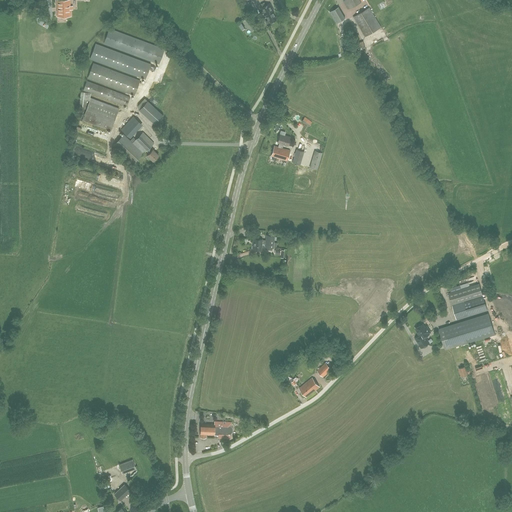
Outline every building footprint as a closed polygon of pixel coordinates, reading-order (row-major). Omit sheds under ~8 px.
[(57,16),(70,16),(70,0),(57,0),(57,16)] [(361,2),(360,0),(343,0),(344,0),(349,9),(361,2)] [(270,23),(271,22),(272,23),(274,22),(274,21),(276,20),(272,12),(274,11),(270,3),(262,8),(268,20),(269,20),(270,23)] [(337,24),(345,19),(338,7),(330,12),(337,24)] [(365,37),(381,27),(369,7),(353,17),(365,37)] [(164,49),(109,29),(104,44),(159,64),(164,49)] [(95,44),(90,59),(145,79),(151,64),(95,44)] [(134,96),(140,81),(93,63),(87,78),(134,96)] [(86,81),(83,90),(126,107),(130,97),(86,81)] [(82,120),(111,131),(118,109),(90,98),(82,120)] [(139,110),(154,124),(155,123),(162,115),(158,111),(147,101),(145,99),(138,105),(138,109),(139,110)] [(128,137),(140,123),(133,116),(121,130),(128,137)] [(302,121),(309,127),(312,122),(305,117),(302,121)] [(153,161),(158,156),(152,150),(151,150),(149,148),(154,143),(143,132),(132,143),(123,135),(113,146),(132,165),(145,152),(147,151),(149,153),(147,155),(153,161)] [(288,146),(290,137),(284,135),(284,136),(280,135),(277,143),(279,143),(278,147),(274,146),(271,156),(287,161),(290,150),(282,148),(283,144),(288,146)] [(304,166),(307,155),(303,154),(304,152),(296,149),(292,162),(304,166)] [(317,170),(322,153),(315,151),(309,168),(317,170)] [(266,235),(266,241),(266,244),(265,247),(267,247),(267,250),(272,251),(272,250),(273,250),(273,248),(276,248),(277,243),(274,243),(274,236),(266,235)] [(266,241),(262,240),(253,239),(253,249),(261,250),(262,244),(266,244),(266,241)] [(479,284),(448,293),(452,305),(483,295),(479,284)] [(483,296),(464,302),(452,306),(457,319),(487,309),(483,296)] [(461,322),(444,328),(439,329),(445,348),(471,341),(471,340),(495,333),(489,314),(461,323),(461,322)] [(422,339),(426,336),(429,334),(429,333),(431,332),(427,326),(425,327),(423,324),(422,324),(421,324),(419,326),(418,327),(416,328),(420,336),(422,339)] [(425,337),(426,336),(422,339),(420,336),(416,338),(416,339),(416,340),(418,343),(419,343),(421,348),(429,343),(426,339),(425,337)] [(331,369),(326,363),(317,371),(323,377),(331,369)] [(461,376),(468,374),(465,366),(458,368),(461,376)] [(306,397),(319,387),(312,378),(299,388),(306,397)] [(232,428),(231,426),(231,422),(225,422),(225,423),(223,423),(223,422),(214,422),(214,424),(211,424),(211,425),(201,424),(200,435),(201,435),(200,438),(206,438),(206,434),(214,435),(214,431),(218,431),(218,438),(230,438),(230,433),(232,432),(232,431),(232,429),(232,428)] [(135,469),(134,467),(132,461),(120,466),(123,474),(135,469)] [(120,500),(124,496),(130,491),(124,484),(114,493),(120,500)]
